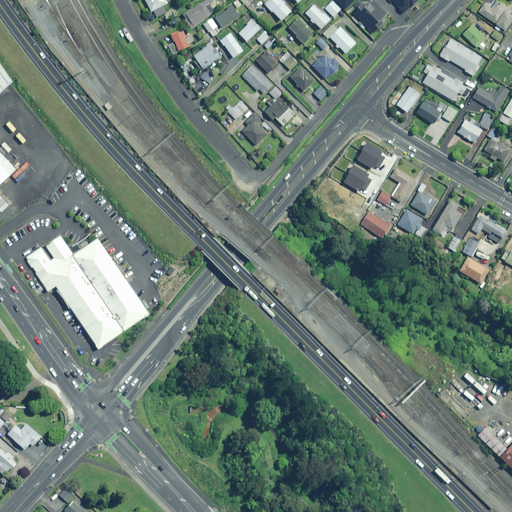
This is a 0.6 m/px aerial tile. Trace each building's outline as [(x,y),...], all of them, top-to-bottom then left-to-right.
[(145,0),(151,12),(154,10),(157,17),(163,14),(160,8),(168,4),(165,0),(145,0)] [(213,0),(212,0),(205,0),(182,17),(192,29),(216,11),(210,3),(213,0)] [(292,12),(280,0),(270,0),(265,5),(272,12),(273,12),(282,21),(292,12)] [(355,0),(335,0),(345,10),(355,0)] [(358,9),(353,14),(374,34),(384,24),(381,21),(387,14),(373,0),(360,0),(355,6),(358,9)] [(417,0),(390,0),(404,13),(417,0)] [(341,10),(333,1),(325,8),(333,17),(341,10)] [(484,4),(479,12),(497,25),(495,28),(500,31),(502,28),(505,31),(511,20),(511,15),(507,12),(509,9),(497,1),(491,9),(484,4)] [(314,5),(306,13),(311,19),(310,20),(314,24),(315,23),(321,29),(331,20),(323,12),(322,14),(314,5)] [(240,16),(233,6),(215,18),(222,28),(240,16)] [(221,31),(212,19),(204,25),(213,37),(221,31)] [(313,35),(297,19),(289,28),(297,36),(296,37),(304,45),(313,35)] [(261,29),(253,20),(239,34),(247,42),(261,29)] [(328,40),(330,38),(337,44),(335,46),(338,49),(340,47),(346,54),(356,43),(341,27),(338,30),(332,24),(322,34),(328,40)] [(473,24),(463,34),(477,49),(478,47),(481,50),(488,43),(485,40),(487,38),(473,24)] [(503,35),(495,29),(491,35),(498,41),(503,35)] [(177,32),(171,35),(173,42),(175,42),(179,51),(190,47),(184,31),(178,34),(177,32)] [(269,37),(264,32),(257,39),(262,44),(269,37)] [(243,51),(231,34),(219,42),(223,47),(225,45),(234,58),(243,51)] [(328,45),(321,38),(316,43),(323,50),(328,45)] [(221,57),(212,43),(194,56),(197,60),(194,62),(201,71),(221,57)] [(272,57),(267,52),(257,61),(268,73),(277,65),(271,58),(272,57)] [(331,61),(325,54),(313,66),(326,80),(340,68),(337,65),(339,63),(334,58),(331,61)] [(441,54),(435,59),(430,65),(426,62),(421,66),(431,76),(433,74),(444,85),(453,75),(448,71),(451,68),(453,66),(441,54)] [(298,65),(300,63),(292,55),(283,64),(291,71),(297,65),(298,65)] [(477,62),(470,55),(455,69),(465,79),(473,71),(471,69),(477,62)] [(0,103),(19,85),(0,61),(0,103)] [(482,80),(491,82),(491,81),(493,81),(494,77),(488,76),(489,71),(490,72),(492,65),(486,64),(482,80)] [(228,68),(224,65),(219,72),(223,75),(228,68)] [(273,85),(252,65),(242,76),(257,91),(259,89),(264,94),(273,85)] [(316,81),(302,67),(291,78),(305,91),(316,81)] [(214,76),(205,71),(201,78),(209,83),(214,76)] [(328,93),(321,86),(314,93),(321,100),(328,93)] [(509,91),(501,86),(494,97),(479,87),(473,97),(497,112),(509,91)] [(288,100),(282,94),(283,94),(276,87),(270,93),(274,97),(268,104),(271,106),(265,112),(273,120),(275,118),(284,126),(297,113),(286,102),(288,100)] [(420,95),(410,87),(397,105),(407,113),(420,95)] [(451,122),(458,111),(450,106),(449,108),(444,105),(433,98),(430,102),(426,99),(417,113),(434,124),(436,120),(438,121),(443,114),(440,113),(442,111),(445,113),(443,117),(451,122)] [(511,99),(500,120),(507,125),(511,117),(511,99)] [(248,109),(241,101),(233,109),(230,105),(226,109),(236,120),(248,109)] [(261,119),(255,113),(245,122),(249,126),(243,131),(256,146),(268,135),(257,123),(261,119)] [(493,118),(484,114),(480,126),(489,129),(493,118)] [(474,125),(476,121),(471,118),(468,122),(466,120),(458,133),(475,143),(482,131),(474,125)] [(511,148),(500,142),(498,142),(502,135),(491,129),(487,136),(492,138),(491,139),(485,151),(493,155),(491,159),(495,161),(497,158),(504,162),(511,148)] [(0,147),(0,194),(24,174),(0,147)] [(366,206),(380,183),(356,169),(348,182),(352,185),(351,187),(353,188),(349,196),(358,202),(346,215),(355,224),(369,208),(366,206)] [(415,180),(396,169),(391,177),(401,184),(393,197),(401,202),(415,180)] [(428,215),(436,201),(422,193),(426,186),(422,184),(418,191),(419,192),(411,205),(428,215)] [(340,200),(332,191),(328,195),(336,204),(340,200)] [(391,197),(383,191),(377,200),(386,205),(391,197)] [(459,206),(450,201),(433,230),(444,236),(448,230),(451,232),(462,215),(456,211),(459,206)] [(422,219),(407,211),(399,226),(423,239),(427,230),(419,226),(422,219)] [(390,226),(369,212),(361,225),(382,238),(390,226)] [(507,232),(481,216),(472,230),(479,235),(483,230),(491,235),(489,237),(500,244),(507,232)] [(62,290),(106,353),(156,319),(103,242),(80,258),(65,236),(29,260),(54,296),(62,290)] [(463,242),(454,237),(445,253),(451,257),(454,251),(456,253),(463,242)] [(479,243),(470,238),(463,252),(472,257),(479,243)] [(511,249),(509,248),(502,261),(511,266),(511,249)] [(489,270),(468,258),(460,271),(481,284),(489,270)] [(12,416),(6,412),(2,417),(7,422),(12,416)] [(21,431),(13,423),(8,429),(11,431),(8,435),(25,450),(30,444),(33,446),(41,437),(26,425),(21,431)] [(483,436),(508,460),(511,455),(511,448),(491,428),(483,436)] [(0,466),(8,473),(17,463),(14,461),(15,459),(8,452),(6,454),(0,448),(0,466)] [(73,495),(68,490),(61,497),(67,502),(73,495)] [(86,511),(82,508),(85,505),(76,498),(63,511),(86,511)]
